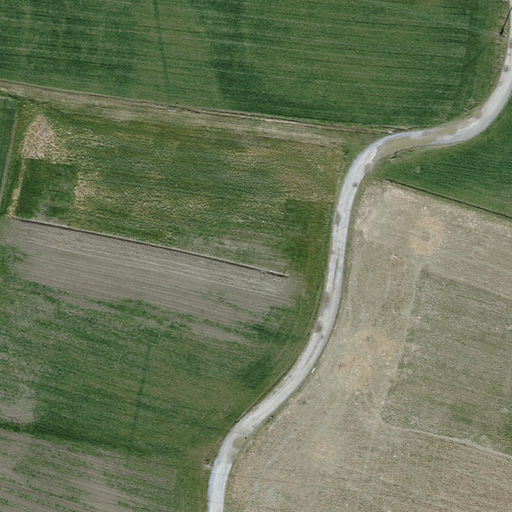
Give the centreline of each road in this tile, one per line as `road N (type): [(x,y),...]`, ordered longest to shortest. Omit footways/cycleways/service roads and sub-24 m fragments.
road 1 (track): [(511,62),(486,118),(457,133),(386,144),(361,164),(346,195),(307,363),(240,433),(220,472),(217,511)]
road 2 (track): [(0,85),(386,144)]
